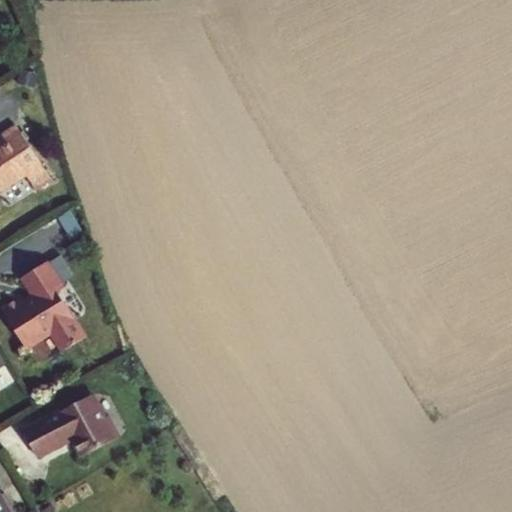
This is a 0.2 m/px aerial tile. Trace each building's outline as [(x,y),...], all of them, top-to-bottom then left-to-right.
[(18,128),(5,137),(7,141),(21,132),(18,128)] [(50,174),(21,132),(7,141),(5,137),(0,139),(0,193),(27,175),(33,185),(50,174)] [(24,301),(3,314),(28,353),(41,345),(43,334),(54,335),(54,337),(64,354),(87,340),(59,295),(65,291),(49,265),(24,280),(36,300),(28,306),(24,301)] [(106,414),(93,391),(24,431),(39,457),(75,436),(85,454),(121,433),(109,412),(106,414)] [(0,511),(12,511),(0,491),(0,511)]
